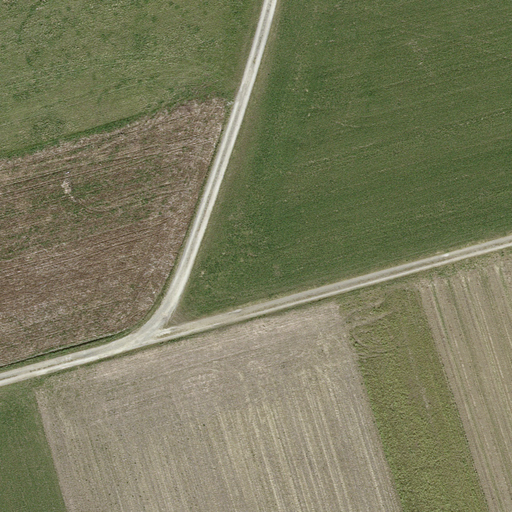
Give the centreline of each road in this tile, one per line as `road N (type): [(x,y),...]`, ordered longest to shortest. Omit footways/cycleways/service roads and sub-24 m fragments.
road 1 (track): [(511,239),(0,380)]
road 2 (track): [(159,337),(292,0)]
